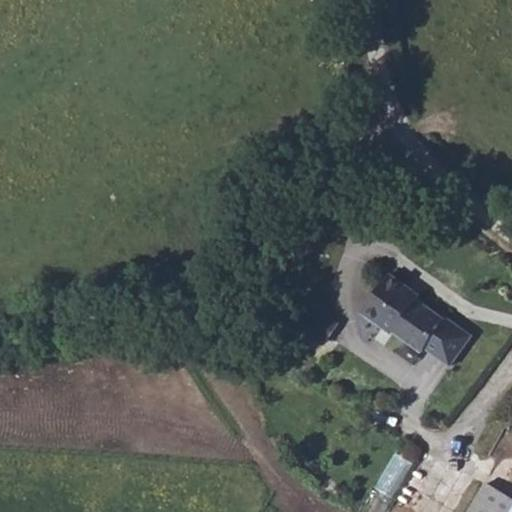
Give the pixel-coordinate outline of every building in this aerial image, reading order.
[(404,292),(407,288),(389,274),(361,314),(391,335),(393,333),(408,344),(415,334),(429,344),(445,321),(416,301),(404,292)] [(404,292),(416,301),(420,297),(407,288),(404,292)] [(329,337),(340,320),(319,306),(307,323),(329,337)] [(408,344),(423,354),(429,344),(415,334),(408,344)] [(468,511),(507,511),(511,505),(511,499),(485,484),(468,511)]
